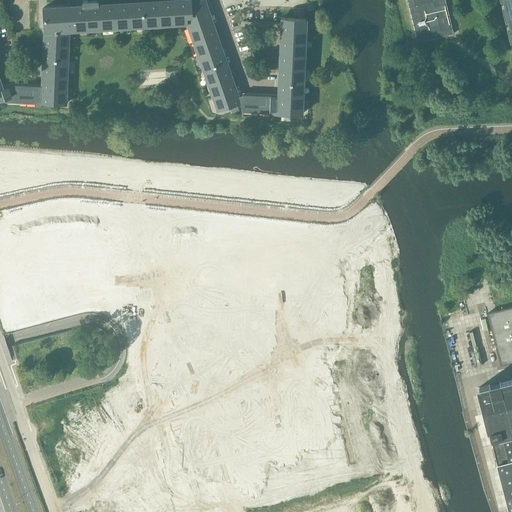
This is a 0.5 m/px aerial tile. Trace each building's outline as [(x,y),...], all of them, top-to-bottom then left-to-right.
[(444,0),(406,0),(417,42),(453,34),(444,0)] [(511,0),(503,0),(504,4),(501,5),(502,6),(505,19),(505,20),(508,19),(509,25),(506,26),(506,27),(507,26),(510,40),(510,41),(511,40),(511,46),(511,47),(511,0)] [(187,22),(218,110),(230,106),(237,103),(237,101),(202,1),(98,7),(98,1),(76,2),(77,9),(68,9),(68,7),(64,7),(64,6),(43,8),(45,32),(48,31),(45,102),(41,102),(41,103),(65,104),(69,30),(187,22)] [(293,8),(292,16),(304,16),(305,8),(293,8)] [(282,18),(281,24),(285,24),(281,96),(243,95),(243,99),(237,101),(237,103),(230,106),(232,111),(241,107),(242,110),(270,111),(270,112),(302,114),(306,19),(282,18)] [(0,99),(5,98),(6,100),(37,101),(37,96),(42,96),(42,86),(37,86),(10,85),(10,86),(0,89),(0,99)] [(17,258),(0,261),(0,276),(3,276),(6,291),(23,288),(17,258)] [(62,267),(63,305),(81,305),(81,266),(62,267)] [(511,306),(487,313),(500,364),(511,361),(511,306)] [(511,379),(500,382),(499,382),(499,383),(490,386),(489,384),(488,385),(489,385),(478,388),(508,506),(511,504),(511,379)]
